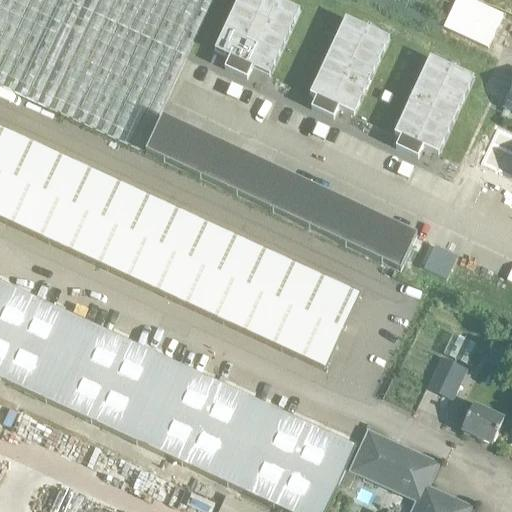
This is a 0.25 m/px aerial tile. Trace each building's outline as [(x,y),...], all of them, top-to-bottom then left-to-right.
[(0,0),(0,90),(142,156),(166,103),(186,60),(214,0),(0,0)] [(272,0),(239,0),(215,53),(230,60),(225,71),(247,82),(252,71),(269,79),(300,13),(272,0)] [(464,0),(457,0),(444,30),(488,51),(503,18),(464,0)] [(345,21),(310,97),(316,100),(311,111),(334,122),(339,111),(354,118),(389,41),(345,21)] [(430,60),(394,136),(401,139),(396,150),(418,161),(423,150),(438,157),(474,80),(430,60)] [(162,119),(145,156),(401,274),(418,238),(162,119)] [(0,133),(0,222),(326,373),(360,300),(0,133)] [(511,179),(511,138),(500,133),(484,166),(511,179)] [(435,249),(424,272),(447,282),(458,259),(435,249)] [(0,383),(277,511),(327,511),(339,487),(347,470),(356,450),(0,285),(0,383)] [(454,336),(445,357),(467,367),(477,346),(454,336)] [(430,391),(452,401),(465,372),(443,362),(430,391)] [(465,404),(458,420),(467,424),(462,434),(493,448),(504,422),(465,404)] [(369,436),(353,473),(419,503),(415,511),(468,511),(469,510),(426,491),(437,467),(369,436)]
